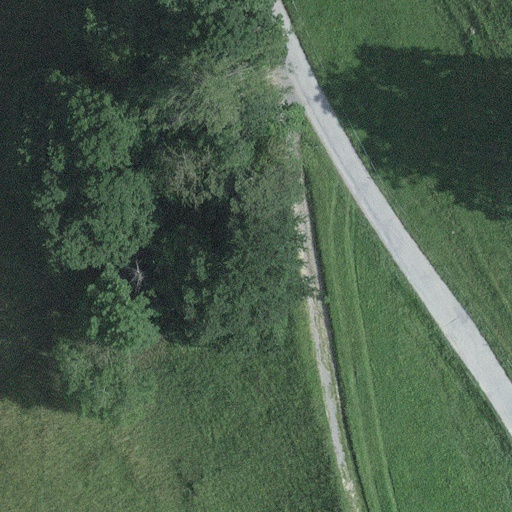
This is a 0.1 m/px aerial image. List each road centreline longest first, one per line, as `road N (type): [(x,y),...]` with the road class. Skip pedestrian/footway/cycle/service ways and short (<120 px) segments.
road 1 (unclassified): [(273,0),(375,209),(511,410)]
road 2 (track): [(363,511),(321,321),(295,97),(300,62)]
